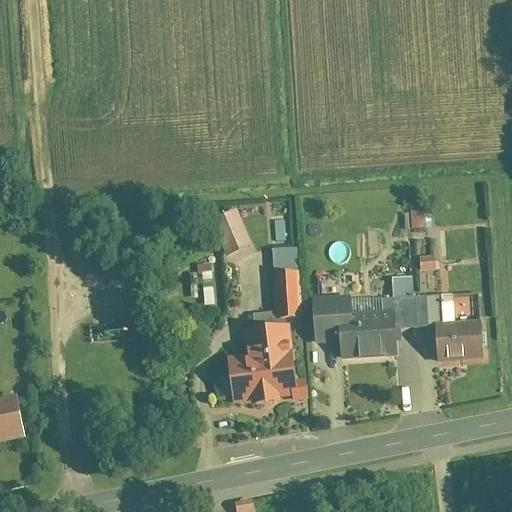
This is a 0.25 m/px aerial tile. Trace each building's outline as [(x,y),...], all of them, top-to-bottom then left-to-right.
[(235,210),(211,221),(227,256),(251,245),(235,210)] [(407,211),(409,230),(426,228),(425,210),(407,211)] [(269,250),(272,274),(297,271),(294,248),(269,250)] [(417,271),(435,271),(435,258),(416,258),(417,271)] [(297,271),(272,274),(277,320),(302,317),(297,271)] [(410,278),(391,280),(392,296),(411,295),(410,278)] [(393,312),(350,316),(348,296),(311,299),(315,344),(339,342),(340,359),(397,354),(393,312)] [(478,322),(433,326),(437,362),(481,359),(478,322)] [(224,357),(229,403),(243,401),(243,405),(273,402),(272,398),(290,396),(291,403),(307,401),(305,381),(293,382),(287,325),(242,330),(245,355),(224,357)] [(0,443),(21,439),(13,396),(0,398),(0,443)]
